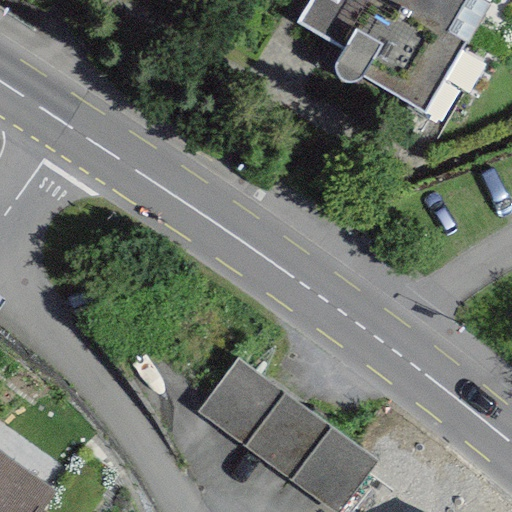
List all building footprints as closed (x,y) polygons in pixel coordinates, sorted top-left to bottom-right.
[(411,100),(408,105),(430,118),(450,83),(444,80),(468,38),(464,36),(485,0),(487,0),(505,10),(511,0),(311,0),(299,21),(345,48),(331,70),(339,75),(345,78),(350,80),(355,80),(361,78),(365,75),(365,74),(411,100)] [(263,376),(240,359),(199,412),(222,429),(263,376)] [(286,393),(263,376),(222,429),(245,446),(286,393)] [(309,410),(286,393),(245,446),(269,463),(309,410)] [(332,427),(309,410),(269,463),(292,480),(332,427)] [(355,444),(332,427),(292,480),(315,497),(355,444)] [(339,511),(378,461),(355,444),(315,497),(335,511),(339,511)] [(0,475),(12,458),(0,449),(0,475)] [(58,491),(12,458),(0,475),(0,511),(33,511),(39,505),(45,509),(58,491)] [(450,511),(511,511),(511,505),(464,475),(447,500),(455,505),(450,511)]
